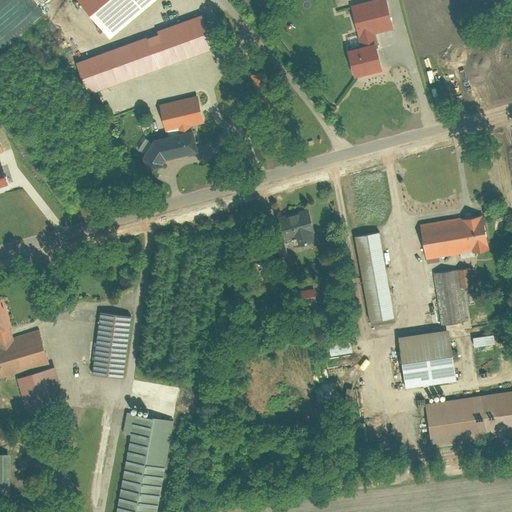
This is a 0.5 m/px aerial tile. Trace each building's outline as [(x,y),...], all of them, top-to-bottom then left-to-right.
[(0,49),(45,14),(33,0),(17,0),(22,5),(19,8),(22,12),(10,22),(12,25),(0,34),(0,39),(1,40),(0,41),(0,49)] [(87,0),(118,36),(161,0),(87,0)] [(389,0),(377,0),(356,6),(364,34),(396,25),(389,0)] [(203,16),(81,60),(93,93),(215,49),(203,16)] [(380,43),(356,48),(362,73),(386,68),(380,43)] [(266,70),(252,74),(264,116),(279,112),(266,70)] [(197,97),(161,105),(167,130),(203,122),(197,97)] [(162,165),(166,159),(197,151),(192,130),(156,139),(145,156),(147,168),(162,165)] [(308,212),(279,218),(285,242),(300,238),(302,246),(316,242),(308,212)] [(420,224),(426,259),(489,247),(483,213),(420,224)] [(394,317),(378,231),(354,236),(370,322),(394,317)] [(470,266),(433,273),(442,324),(470,320),(464,287),(474,285),(470,266)] [(131,316),(100,312),(91,374),(123,378),(131,316)] [(38,329),(13,336),(9,323),(6,324),(7,328),(0,330),(0,374),(4,373),(6,380),(16,377),(49,367),(38,329)] [(448,328),(397,336),(405,388),(456,381),(448,328)] [(474,337),(476,346),(496,342),(495,333),(474,337)] [(353,352),(352,335),(331,336),(332,354),(353,352)] [(49,367),(16,377),(26,410),(63,399),(54,365),(49,367)] [(511,389),(425,403),(432,448),(511,435),(511,389)] [(156,511),(174,421),(135,414),(116,511),(156,511)] [(0,504),(10,504),(9,454),(0,453),(0,504)]
